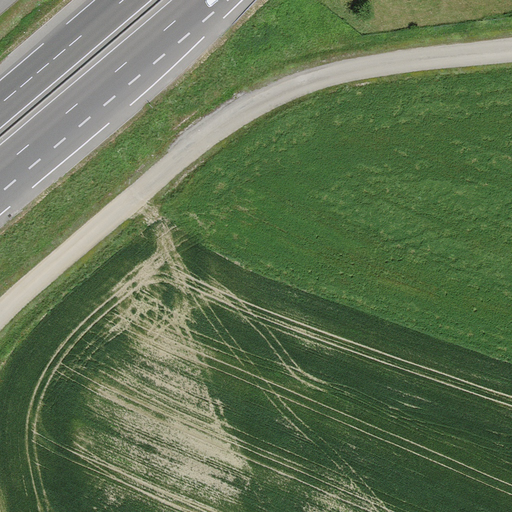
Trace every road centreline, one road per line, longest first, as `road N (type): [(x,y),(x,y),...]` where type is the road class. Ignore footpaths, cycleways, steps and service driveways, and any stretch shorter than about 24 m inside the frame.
road 1 (unclassified): [(0,317),(143,190),(255,105),(343,72),(511,51)]
road 2 (trunk): [(0,171),(202,0)]
road 3 (trunk): [(122,0),(0,103)]
